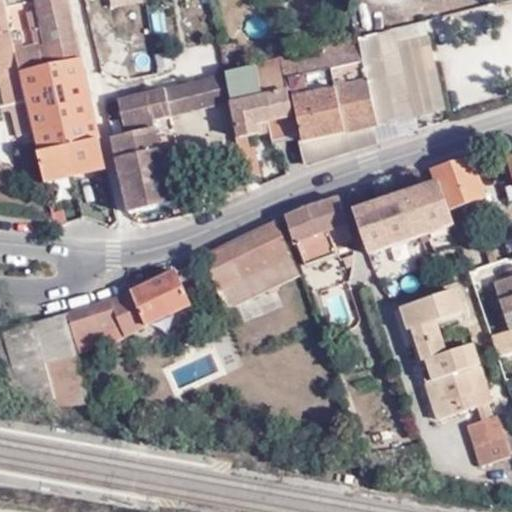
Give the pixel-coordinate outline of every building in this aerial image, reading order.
[(30,101),(26,79),(22,62),(8,0),(0,0),(0,55),(10,105),(30,101)] [(85,65),(70,0),(43,0),(52,39),(36,43),(40,57),(22,62),(26,79),(85,65)] [(420,25),(360,40),(380,127),(400,121),(382,50),(424,40),(420,25)] [(310,53),(279,61),(289,97),(295,96),(309,146),(380,127),(360,40),(332,47),(336,70),(315,75),(310,53)] [(232,73),(246,69),(241,44),(226,46),(228,55),(232,73)] [(225,74),(232,73),(228,55),(199,63),(202,80),(225,74)] [(300,138),(289,97),(279,61),(246,69),(232,73),(225,74),(232,105),(247,179),(267,174),(262,151),(252,153),(249,137),(276,130),(279,144),(300,138)] [(438,61),(420,63),(425,119),(444,117),(438,61)] [(50,187),(109,174),(85,65),(26,79),(30,101),(37,129),(50,187)] [(202,80),(126,100),(135,137),(122,140),(138,214),(174,205),(157,124),(232,105),(225,74),(202,80)] [(16,134),(37,129),(30,101),(10,105),(16,134)] [(386,149),(380,127),(309,146),(315,168),(386,149)] [(487,198),(473,158),(434,171),(439,186),(448,212),(487,198)] [(510,204),(511,203),(511,162),(499,166),(510,204)] [(368,252),(453,226),(448,212),(439,186),(355,213),(368,252)] [(337,248),(355,241),(341,201),(288,226),(298,247),(300,246),(309,269),(340,257),(337,248)] [(280,229),(208,261),(226,303),(297,271),(280,229)] [(297,271),(226,303),(229,310),(300,280),(297,271)] [(134,295),(72,317),(82,351),(123,336),(126,344),(195,313),(180,274),(134,295)] [(511,279),(495,286),(508,323),(511,321),(511,279)] [(321,295),(330,324),(360,315),(351,286),(321,295)] [(463,291),(407,309),(443,423),(496,407),(485,372),(490,370),(482,348),(456,354),(447,325),(472,317),(463,291)] [(0,368),(0,393),(16,393),(27,396),(60,402),(91,396),(64,319),(11,348),(16,367),(0,368)] [(103,425),(122,428),(115,399),(97,403),(99,410),(103,425)] [(511,447),(504,423),(473,434),(484,467),(511,457),(511,447)] [(371,474),(439,487),(426,448),(365,455),(371,474)]
